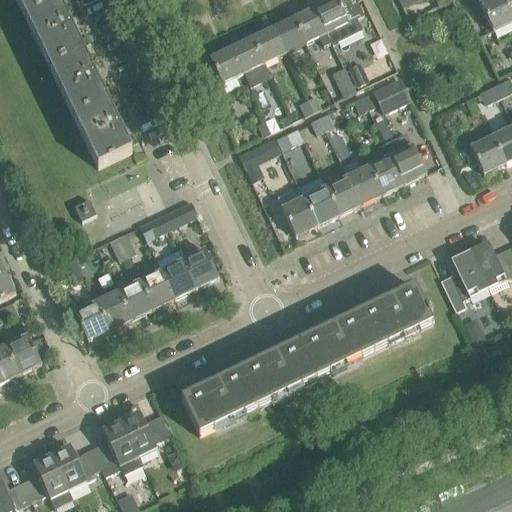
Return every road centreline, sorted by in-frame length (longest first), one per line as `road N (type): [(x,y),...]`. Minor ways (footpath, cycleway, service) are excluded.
road 1 (residential): [(265,319),(115,0)]
road 2 (residential): [(265,319),(511,201)]
road 3 (residential): [(94,400),(0,212)]
road 4 (residential): [(94,400),(265,319)]
